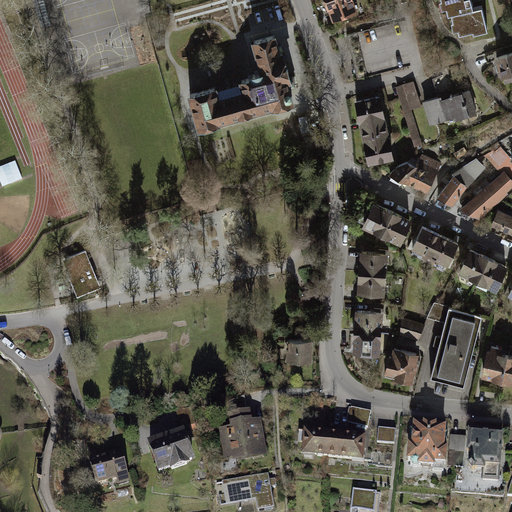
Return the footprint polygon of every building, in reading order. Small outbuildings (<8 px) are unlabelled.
[(47,0),(32,0),(41,32),(55,28),(47,0)] [(356,0),(325,0),(334,28),(363,19),(356,0)] [(468,38),(495,30),(488,8),(485,9),(481,0),(451,0),(451,1),(449,2),(452,13),(457,12),(461,23),(457,25),(460,33),(466,31),(468,38)] [(256,72),(187,90),(196,127),(299,101),(280,28),(247,36),(256,72)] [(511,49),(496,55),(506,83),(511,81),(511,49)] [(437,95),(424,99),(434,127),(457,119),(458,123),(482,115),(472,84),(457,89),(451,70),(431,77),(437,95)] [(411,138),(421,135),(414,107),(423,105),(416,78),(396,83),(411,138)] [(355,91),(372,164),(398,158),(381,85),(355,91)] [(505,172),(464,209),(480,217),(511,187),(511,158),(503,148),(493,154),(505,172)] [(417,156),(391,175),(409,186),(412,181),(430,190),(443,164),(417,156)] [(441,197),(457,205),(472,183),(489,166),(480,157),(456,172),(458,174),(441,197)] [(399,209),(379,199),(365,226),(385,237),(399,209)] [(399,209),(385,237),(404,247),(417,220),(399,209)] [(511,213),(501,209),(494,225),(511,231),(511,213)] [(465,241),(426,222),(414,247),(453,266),(465,241)] [(511,273),(511,265),(476,247),(464,272),(503,292),(511,273)] [(86,249),(69,256),(81,287),(90,283),(98,280),(86,249)] [(361,271),(385,272),(386,255),(389,255),(389,250),(379,249),(379,252),(362,251),(361,271)] [(384,291),(385,272),(361,271),(359,290),(376,291),(376,295),(385,296),(386,291),(384,291)] [(452,307),(435,379),(469,387),(486,315),(452,307)] [(374,311),(358,310),(356,329),(380,331),(382,313),(384,314),(384,309),(375,308),(374,311)] [(417,338),(424,324),(402,317),(401,333),(417,338)] [(380,331),(356,329),(355,349),(379,350),(380,331)] [(289,360),(310,361),(311,339),(289,339),(289,360)] [(425,353),(395,347),(388,376),(419,382),(425,353)] [(511,353),(489,349),(483,379),(511,385),(511,353)] [(222,432),(226,456),(239,453),(240,457),(253,455),(253,451),(263,449),(259,426),(251,427),(245,397),(230,401),(232,416),(233,425),(234,425),(235,430),(222,432)] [(191,408),(177,412),(182,428),(196,424),(191,408)] [(373,430),(376,413),(351,408),(348,425),(373,430)] [(455,429),(421,426),(419,443),(412,442),(410,464),(417,465),(416,471),(449,474),(450,469),(456,470),(458,447),(453,447),(455,429)] [(397,429),(380,428),(378,442),(395,444),(397,429)] [(490,478),(508,480),(510,432),(477,429),(476,453),(484,453),(484,468),(491,468),(490,478)] [(326,456),(329,434),(306,432),(304,454),(326,457),(326,456)] [(184,433),(151,444),(160,471),(172,467),(173,469),(188,464),(187,462),(193,460),(189,449),(190,449),(188,443),(187,443),(184,433)] [(364,437),(329,434),(326,456),(362,460),(364,437)] [(96,452),(89,454),(97,482),(115,477),(117,486),(130,482),(121,450),(98,457),(96,452)] [(265,511),(272,511),(282,510),(274,473),(227,482),(234,507),(262,502),(265,511)] [(379,511),(382,493),(354,490),(351,511),(379,511)]
